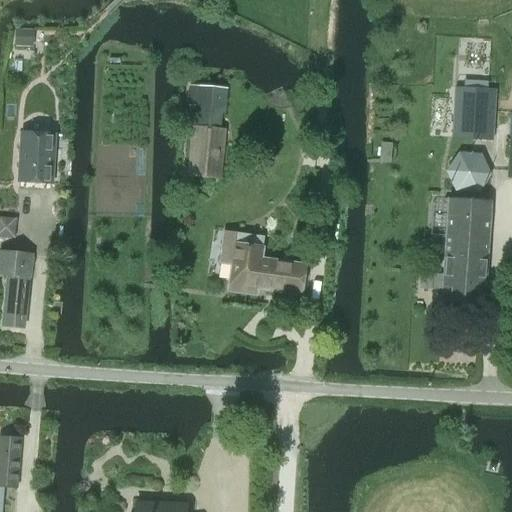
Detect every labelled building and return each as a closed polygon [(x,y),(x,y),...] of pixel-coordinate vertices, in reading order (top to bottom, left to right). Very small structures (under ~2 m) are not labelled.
[(189,86),(187,106),(194,107),(194,112),(221,114),(225,115),(227,90),(189,86)] [(452,139),(493,141),(496,91),(455,89),(452,139)] [(192,128),(188,176),(219,179),(224,131),(219,130),(192,128)] [(20,182),(52,184),(55,133),(23,131),(20,182)] [(449,197),(443,275),(434,274),(432,290),(443,291),(442,309),(482,311),(489,200),(449,197)] [(300,296),(304,266),(261,260),(264,238),(224,232),(220,263),(232,265),(228,292),(256,295),(257,286),(267,287),(266,291),(300,296)] [(0,275),(7,276),(2,327),(23,329),(28,278),(29,278),(31,255),(0,251),(0,275)] [(0,511),(1,511),(3,485),(17,486),(20,436),(0,435),(0,511)]
